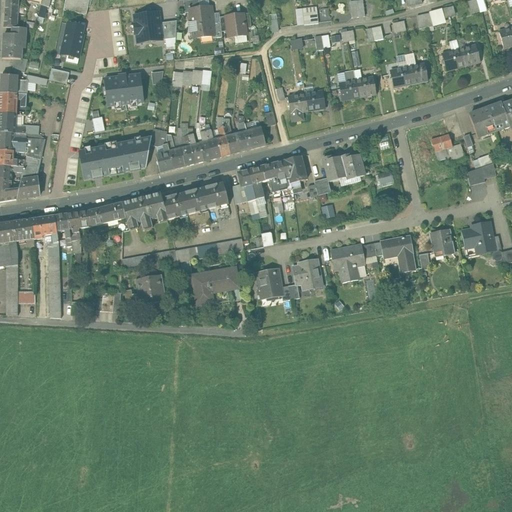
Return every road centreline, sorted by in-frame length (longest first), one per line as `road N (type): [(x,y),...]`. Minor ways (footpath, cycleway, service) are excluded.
road 1 (residential): [(287,150),(262,50),(279,37),(383,22),(455,0)]
road 2 (residential): [(0,213),(86,201),(287,150)]
road 3 (residential): [(0,319),(256,335)]
road 4 (residential): [(395,125),(511,83)]
